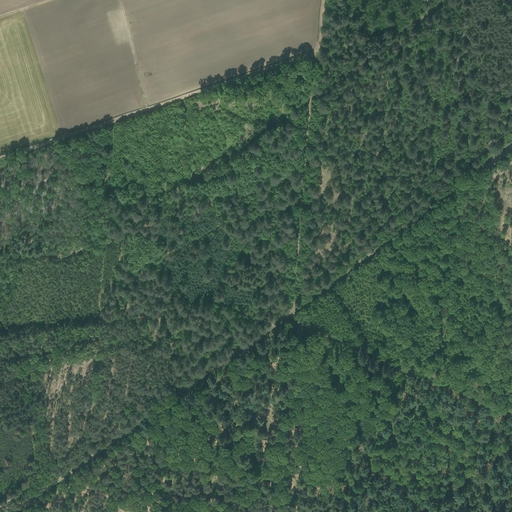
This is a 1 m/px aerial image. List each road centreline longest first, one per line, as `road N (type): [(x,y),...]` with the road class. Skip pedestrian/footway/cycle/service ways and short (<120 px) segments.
road 1 (track): [(294,308),(5,511)]
road 2 (track): [(315,51),(0,159)]
road 3 (track): [(511,149),(294,308)]
road 4 (track): [(301,178),(100,285),(97,318)]
road 5 (track): [(511,405),(294,308)]
road 6 (track): [(301,178),(294,308)]
